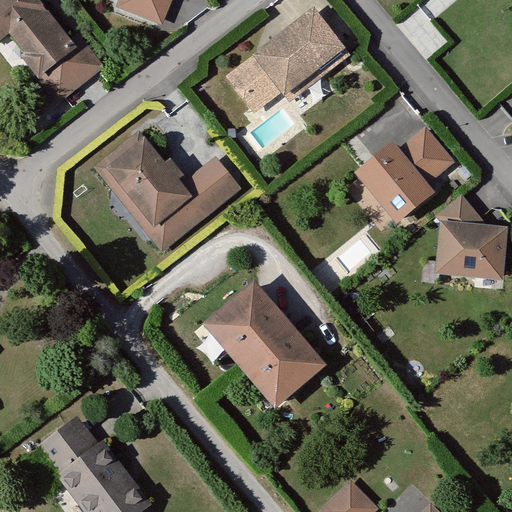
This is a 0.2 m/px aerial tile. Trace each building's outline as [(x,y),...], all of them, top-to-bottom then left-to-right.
[(28,58),(59,96),(96,66),(77,41),(69,47),(35,4),(31,0),(0,0),(0,33),(10,26),(32,55),(28,58)] [(124,0),(120,11),(128,14),(134,0),(124,0)] [(134,0),(128,14),(158,26),(168,0),(134,0)] [(264,57),(235,79),(256,106),(279,88),(287,89),(317,65),(322,71),(344,55),(319,23),(298,39),(294,34),(278,46),(264,57)] [(260,52),(264,57),(278,46),(274,41),(260,52)] [(317,65),(287,89),(292,95),(322,71),(317,65)] [(377,160),(360,174),(397,219),(429,194),(423,186),(434,177),(452,163),(440,149),(425,131),(396,155),(392,148),(377,160)] [(165,168),(139,136),(121,151),(127,158),(114,168),(127,185),(127,192),(136,204),(143,205),(160,226),(184,229),(196,219),(197,208),(208,209),(236,186),(216,162),(182,189),(174,179),(179,175),(170,164),(165,168)] [(164,245),(184,229),(160,226),(143,205),(136,204),(127,192),(127,185),(114,168),(127,158),(121,151),(101,167),(164,245)] [(423,186),(429,194),(440,184),(434,177),(423,186)] [(437,218),(446,229),(442,273),(500,278),(505,235),(482,232),(479,229),(485,224),(463,197),(437,218)] [(261,374),(282,399),(319,367),(253,290),(216,321),(237,346),(229,353),(253,380),(261,374)] [(77,423),(45,447),(67,475),(66,476),(93,511),(134,511),(146,503),(103,447),(98,451),(77,423)] [(369,511),(373,509),(351,486),(324,511),(369,511)]
